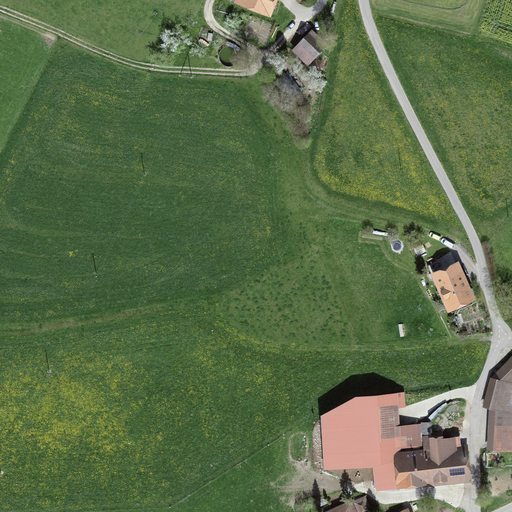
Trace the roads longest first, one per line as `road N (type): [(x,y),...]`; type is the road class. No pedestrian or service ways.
road 1 (unclassified): [(502,336),(460,212),(408,115),(363,0)]
road 2 (track): [(322,0),(251,72),(138,66),(0,9)]
road 3 (residential): [(502,336),(472,434),(475,511)]
